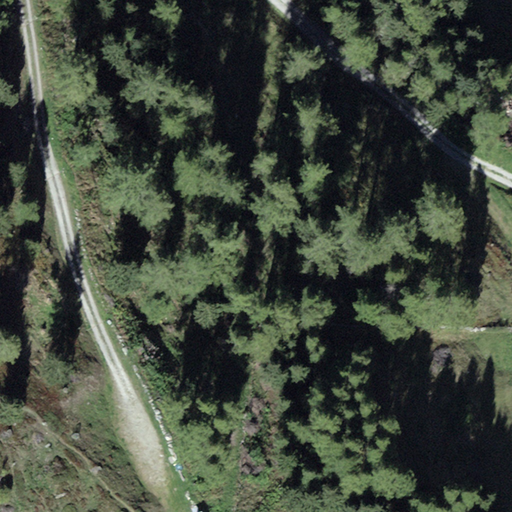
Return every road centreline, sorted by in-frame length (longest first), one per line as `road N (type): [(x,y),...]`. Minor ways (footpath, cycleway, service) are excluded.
road 1 (track): [(24,0),(69,251),(147,463)]
road 2 (track): [(511,181),(419,123),(322,44),(300,10),(282,0)]
